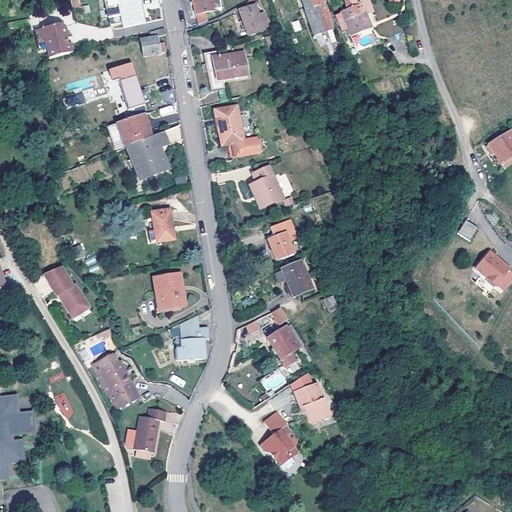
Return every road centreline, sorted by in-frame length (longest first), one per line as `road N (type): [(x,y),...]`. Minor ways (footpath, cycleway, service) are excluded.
road 1 (residential): [(169,0),(223,329),(183,440),(178,511)]
road 2 (unclassified): [(128,511),(99,404),(0,227)]
road 3 (residential): [(418,0),(426,62),(488,198),(511,220)]
